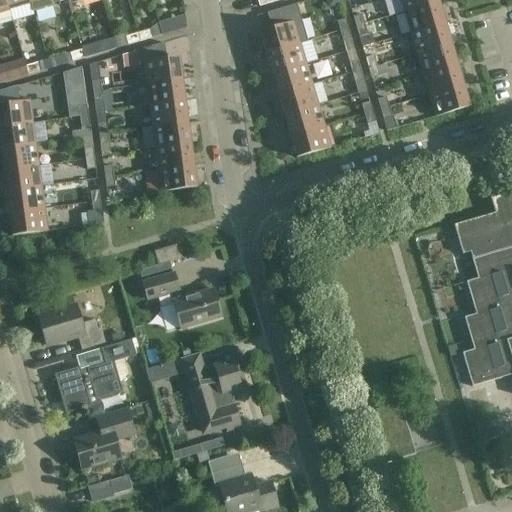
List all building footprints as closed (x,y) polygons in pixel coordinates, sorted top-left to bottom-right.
[(0,0),(0,12),(8,10),(5,0),(0,0)] [(29,0),(5,0),(8,10),(30,4),(29,0)] [(55,4),(53,0),(29,0),(30,4),(32,13),(52,7),(51,5),(55,4)] [(399,0),(404,13),(438,3),(436,0),(399,0)] [(444,24),(438,3),(404,13),(410,34),(444,24)] [(352,17),(355,27),(364,25),(361,15),(352,17)] [(339,32),(348,30),(345,20),(336,22),(339,32)] [(157,24),(161,36),(170,33),(166,21),(157,24)] [(265,54),(299,44),(293,22),(259,32),(265,54)] [(450,44),(444,24),(410,34),(416,54),(450,44)] [(364,25),(355,27),(361,48),(373,45),(370,34),(367,35),(364,25)] [(149,30),(137,34),(139,42),(151,39),(149,30)] [(350,39),(348,30),(339,32),(342,42),(350,39)] [(139,42),(137,34),(125,37),(127,46),(139,42)] [(486,60),(498,57),(493,36),(482,38),(486,60)] [(166,59),(164,43),(136,51),(139,63),(143,62),(146,85),(181,80),(178,58),(166,59)] [(305,65),(299,44),(265,54),(271,75),(305,65)] [(456,65),(450,44),(416,54),(422,75),(456,65)] [(373,45),(361,48),(367,69),(376,66),(373,56),(376,56),(373,45)] [(71,62),(83,59),(81,50),(69,54),(71,62)] [(23,60),(15,63),(0,67),(0,81),(0,83),(27,75),(25,67),(23,60)] [(351,73),(360,71),(357,61),(348,64),(351,73)] [(37,63),(25,67),(27,75),(40,72),(37,63)] [(92,92),(101,91),(97,63),(89,66),(92,92)] [(271,75),(277,95),(311,85),(305,65),(271,75)] [(428,96),(462,86),(456,65),(422,75),(428,96)] [(379,76),(376,66),(367,69),(370,79),(379,76)] [(363,81),(360,71),(351,73),(354,83),(363,81)] [(184,101),(181,80),(146,85),(149,106),(184,101)] [(317,106),(311,85),(277,95),(283,116),(317,106)] [(468,108),(462,86),(428,96),(434,118),(468,108)] [(102,101),(101,91),(92,92),(94,102),(102,101)] [(79,117),(87,116),(84,93),(75,94),(79,117)] [(377,100),(380,110),(388,108),(385,98),(377,100)] [(0,128),(31,124),(28,101),(0,105),(0,128)] [(184,101),(149,106),(152,128),(187,123),(184,101)] [(363,115),(372,113),(369,103),(361,105),(363,115)] [(323,127),(317,106),(283,116),(289,137),(323,127)] [(391,118),(388,108),(380,110),(382,120),(391,118)] [(375,122),(372,113),(363,115),(366,125),(375,122)] [(89,126),(87,116),(79,117),(80,128),(89,126)] [(187,123),(152,128),(142,129),(145,150),(154,149),(190,144),(187,123)] [(0,149),(34,145),(31,124),(0,128),(0,149)] [(98,135),(107,134),(105,124),(97,125),(98,135)] [(323,127),(289,137),(296,158),(330,148),(323,127)] [(108,144),(107,134),(98,135),(99,145),(108,144)] [(190,144),(154,149),(157,170),(192,166),(190,144)] [(34,145),(0,149),(0,154),(2,172),(37,167),(34,145)] [(85,160),(93,159),(92,149),(83,150),(85,160)] [(95,169),(93,159),(85,160),(86,170),(95,169)] [(104,178),(113,177),(111,166),(103,168),(104,178)] [(196,188),(192,166),(157,170),(161,193),(196,188)] [(40,188),(37,167),(2,172),(5,193),(40,188)] [(114,187),(113,177),(104,178),(105,188),(114,187)] [(8,214),(43,209),(40,188),(5,193),(8,214)] [(89,193),(91,203),(99,202),(98,191),(89,193)] [(511,192),(490,199),(494,214),(453,226),(461,255),(469,253),(471,259),(477,279),(465,283),(475,315),(463,318),(473,351),(461,354),(471,387),(511,375),(511,192)] [(101,212),(99,202),(91,203),(92,213),(101,212)] [(46,232),(43,209),(8,214),(11,237),(46,232)] [(157,266),(181,259),(177,245),(153,252),(157,266)] [(147,301),(169,294),(180,331),(220,319),(212,290),(180,299),(178,292),(178,291),(173,274),(141,283),(147,301)] [(45,346),(77,337),(81,351),(105,344),(100,329),(97,330),(94,320),(80,324),(75,306),(37,317),(45,346)] [(112,346),(124,342),(121,333),(109,336),(112,346)] [(79,372),(78,368),(54,376),(65,414),(80,410),(81,412),(86,410),(85,408),(90,407),(85,390),(92,388),(95,399),(121,391),(113,363),(135,356),(130,341),(124,342),(112,346),(100,350),(105,365),(79,372)] [(232,360),(204,368),(199,354),(173,362),(177,376),(186,373),(191,390),(188,391),(195,418),(199,417),(203,433),(224,427),(225,432),(225,434),(241,429),(230,393),(241,390),(232,360)] [(175,377),(171,363),(145,371),(149,385),(175,377)] [(414,455),(414,454),(397,396),(367,405),(384,464),(414,455)] [(140,407),(128,410),(130,418),(142,414),(140,407)] [(124,409),(95,418),(100,433),(73,441),(82,470),(119,459),(113,441),(132,435),(124,409)] [(249,477),(245,478),(241,466),(210,475),(214,488),(219,487),(225,511),(251,511),(258,510),(258,511),(276,507),(269,484),(253,489),(249,477)] [(88,486),(98,483),(95,473),(85,476),(88,486)] [(88,489),(92,503),(112,497),(108,483),(88,489)]
